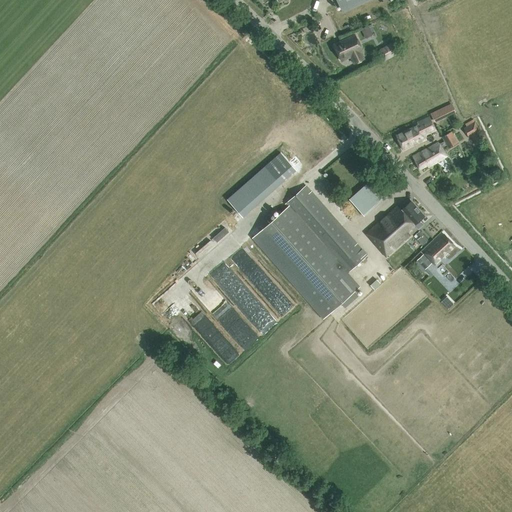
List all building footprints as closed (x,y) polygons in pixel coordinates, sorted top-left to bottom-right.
[(336,0),(342,12),(369,0),(336,0)] [(371,35),(368,25),(361,28),(364,38),(371,35)] [(333,44),(341,60),(350,56),(354,63),(364,59),(360,51),(362,50),(355,34),(333,44)] [(396,135),(403,149),(425,138),(424,135),(435,129),(429,116),(424,119),(425,122),(396,135)] [(463,128),(468,137),(470,136),(471,138),(477,134),(476,132),(480,130),(473,119),(464,124),(466,126),(463,128)] [(439,142),(412,156),(419,169),(426,165),(427,167),(446,156),(442,147),(446,145),(448,148),(458,143),(451,131),(442,136),(444,141),(439,143),(439,142)] [(386,197),(370,179),(348,199),(363,216),(386,197)] [(253,236),(324,317),(358,288),(346,274),(367,255),(306,185),(285,203),(287,206),(253,236)] [(248,195),(231,210),(238,218),(255,203),(248,195)] [(386,256),(415,230),(417,229),(422,224),(419,220),(424,216),(411,201),(401,209),(397,205),(366,233),(386,256)] [(423,236),(419,231),(415,234),(418,238),(419,239),(424,244),(428,240),(423,236)] [(444,235),(417,260),(413,263),(422,273),(425,270),(430,275),(432,274),(426,267),(432,262),(434,264),(455,246),(444,235)] [(258,260),(250,267),(284,308),(295,299),(249,243),(246,245),(258,260)] [(275,318),(224,262),(216,270),(267,325),(275,318)] [(376,279),(370,285),(374,289),(380,283),(376,279)] [(202,294),(213,303),(211,306),(219,313),(223,316),(235,301),(211,282),(202,294)] [(449,291),(445,297),(453,302),(457,297),(449,291)] [(191,311),(220,345),(230,336),(201,302),(191,311)] [(511,321),(505,314),(500,319),(511,332),(511,321)] [(232,325),(245,343),(259,333),(246,315),(232,325)] [(232,359),(244,349),(234,339),(223,349),(232,359)]
